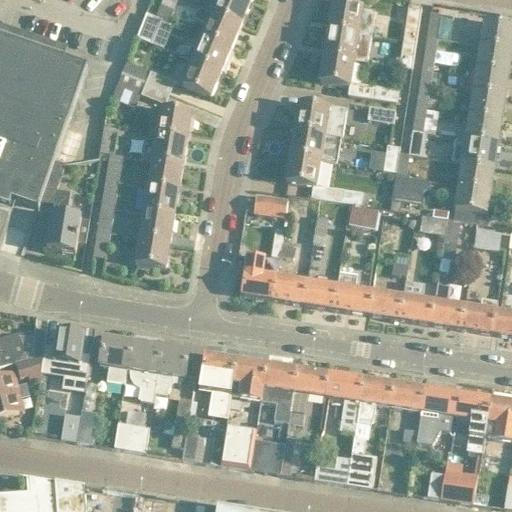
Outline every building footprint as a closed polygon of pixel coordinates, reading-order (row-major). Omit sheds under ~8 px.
[(165,0),(157,22),(159,23),(169,27),(179,3),(170,0),(165,0)] [(241,29),(251,6),(236,0),(220,0),(213,17),(213,18),(241,29)] [(375,15),(333,8),(329,33),(371,40),(375,15)] [(199,11),(194,23),(208,29),(203,42),(231,54),(241,29),(213,18),(213,17),(199,11)] [(431,17),(427,41),(437,42),(441,19),(431,17)] [(159,23),(157,22),(147,18),(137,43),(149,48),(159,23)] [(407,20),(404,45),(416,48),(420,22),(407,20)] [(511,29),(485,25),(481,49),(511,53),(511,29)] [(355,65),(367,67),(371,40),(329,33),(324,59),(355,64),(355,65)] [(0,206),(9,209),(12,201),(17,203),(38,211),(55,165),(68,125),(74,107),(87,71),(87,70),(88,70),(89,69),(59,59),(38,51),(0,39),(0,38),(0,206)] [(157,40),(154,48),(162,51),(166,43),(157,40)] [(434,66),(437,43),(437,42),(427,41),(424,64),(434,66)] [(203,42),(193,66),(221,78),(231,54),(203,42)] [(400,71),(412,73),(416,48),(404,45),(400,71)] [(511,53),(481,49),(477,73),(509,77),(511,56),(511,53)] [(351,87),(355,65),(355,64),(324,59),(320,86),(350,91),(349,99),(397,107),(399,94),(351,87)] [(420,88),(430,90),(434,66),(424,64),(420,88)] [(127,66),(123,78),(147,88),(152,76),(127,66)] [(183,89),(211,101),(221,78),(193,66),(183,89)] [(473,96),(505,101),(509,77),(477,73),(473,96)] [(118,90),(142,100),(147,88),(123,78),(118,90)] [(416,112),(426,113),(430,90),(420,88),(416,112)] [(470,120),(501,125),(505,101),(473,96),(470,120)] [(328,113),(299,108),(295,135),(325,140),(342,142),(347,112),(329,109),(328,113)] [(370,110),(367,123),(393,127),(395,114),(370,110)] [(412,135),(422,136),(426,113),(416,112),(412,135)] [(191,119),(160,114),(156,140),(187,145),(191,119)] [(470,120),(466,143),(498,148),(501,125),(470,120)] [(104,131),(100,157),(110,159),(113,159),(117,134),(104,131)] [(295,135),(290,160),(321,165),(325,140),(295,135)] [(419,160),(422,136),(412,135),(408,159),(419,160)] [(156,140),(152,166),(183,171),(187,145),(156,140)] [(453,165),(462,166),(494,171),(498,148),(466,143),(456,141),(453,165)] [(395,177),(399,157),(400,151),(386,149),(382,175),(395,177)] [(406,183),(410,159),(399,157),(395,177),(395,181),(406,183)] [(122,161),(113,159),(110,159),(106,184),(118,186),(122,161)] [(351,209),(351,210),(360,211),(362,197),(317,190),(321,165),(290,160),(286,186),(312,190),(310,202),(326,205),(326,206),(349,209),(351,209)] [(152,166),(148,191),(179,196),(183,171),(152,166)] [(462,166),(458,191),(491,196),(494,171),(462,166)] [(403,204),(406,183),(395,181),(391,202),(403,204)] [(114,212),(115,211),(118,186),(106,184),(102,210),(114,212)] [(144,217),(175,222),(179,196),(148,191),(144,217)] [(455,214),(487,219),(491,196),(458,191),(455,214)] [(78,245),(86,247),(90,223),(83,222),(67,219),(71,197),(56,195),(47,254),(75,258),(78,245)] [(288,205),(287,205),(257,200),(254,217),(286,222),(288,205)] [(324,215),(347,219),(349,209),(326,206),(324,215)] [(114,212),(102,210),(98,236),(110,238),(113,223),(121,224),(123,213),(115,211),(114,212)] [(379,214),(360,211),(351,210),(348,229),(376,233),(379,214)] [(175,222),(144,217),(140,243),(170,248),(175,222)] [(316,220),(307,279),(316,280),(318,267),(315,267),(316,260),(320,261),(322,249),(324,250),(328,222),(316,220)] [(419,235),(445,239),(447,224),(422,220),(419,235)] [(454,265),(461,227),(447,224),(445,239),(438,275),(448,277),(450,264),(454,265)] [(271,261),(279,262),(279,260),(281,249),(284,234),(275,232),(271,261)] [(474,251),(498,254),(500,237),(476,234),(474,251)] [(106,264),(110,238),(98,236),(94,262),(106,264)] [(136,268),(166,273),(170,248),(140,243),(136,268)] [(294,263),(296,251),(281,249),(279,260),(294,263)] [(248,260),(241,299),(272,304),(276,281),(263,279),(266,263),(248,260)] [(394,266),(392,278),(406,280),(408,268),(394,266)] [(357,279),(339,276),(337,290),(338,290),(334,314),(367,319),(371,295),(369,295),(355,293),(357,279)] [(304,309),(307,286),(307,285),(276,281),(272,304),(304,309)] [(315,287),(307,286),(304,309),(334,314),(338,290),(337,290),(315,287)] [(367,319),(369,319),(400,324),(403,301),(373,296),(371,295),(367,319)] [(434,305),(403,301),(400,324),(431,329),(434,305)] [(498,306),(482,303),(480,312),(465,310),(462,333),(495,338),(498,314),(496,314),(498,306)] [(511,313),(511,305),(502,304),(500,314),(498,314),(495,338),(511,341),(511,316),(511,317),(511,313)] [(465,310),(434,305),(431,329),(462,333),(465,310)] [(45,360),(45,359),(46,350),(45,350),(47,335),(35,333),(34,341),(21,340),(20,337),(0,342),(0,371),(16,367),(16,368),(45,360)] [(59,336),(56,352),(46,350),(45,359),(45,360),(44,362),(43,370),(53,371),(52,378),(68,380),(66,392),(76,393),(84,340),(59,336)] [(106,386),(124,389),(127,373),(127,374),(132,347),(104,343),(100,369),(108,371),(106,386)] [(132,347),(127,374),(145,376),(140,405),(154,407),(155,398),(163,352),(132,347)] [(190,356),(163,352),(155,398),(164,399),(173,386),(179,387),(184,382),(186,382),(190,356)] [(205,358),(201,382),(217,385),(212,417),(213,417),(211,426),(217,426),(216,429),(225,431),(226,431),(227,430),(231,400),(237,363),(205,358)] [(43,370),(44,362),(45,360),(16,368),(20,383),(42,377),(43,370)] [(231,400),(261,404),(263,392),(267,368),(237,363),(231,400)] [(263,392),(294,397),(298,373),(267,368),(263,392)] [(291,416),(286,450),(285,454),(281,480),(295,482),(302,443),(292,442),(294,429),(303,430),(307,399),(327,402),(331,378),(298,373),(294,397),(295,397),(291,416)] [(357,428),(364,383),(331,378),(327,402),(346,404),(341,436),(355,438),(357,428)] [(15,401),(19,400),(14,379),(6,381),(6,380),(0,381),(0,421),(19,416),(15,401)] [(391,411),(394,388),(364,383),(357,428),(371,430),(374,421),(376,409),(391,411)] [(394,388),(391,411),(421,416),(425,392),(394,388)] [(450,437),(453,421),(455,421),(458,398),(425,392),(421,416),(419,436),(417,448),(432,450),(441,435),(450,437)] [(484,446),(485,441),(487,426),(491,403),(460,398),(458,398),(455,421),(473,424),(468,455),(482,457),(484,446)] [(182,464),(184,465),(188,439),(187,439),(192,404),(179,402),(174,429),(172,439),(170,452),(183,454),(182,464)] [(487,426),(485,441),(498,443),(511,445),(511,405),(491,403),(487,426)] [(82,415),(82,419),(77,447),(92,449),(96,417),(82,415)] [(119,428),(115,453),(146,458),(150,434),(143,433),(145,420),(127,416),(126,429),(119,428)] [(62,444),(77,447),(82,419),(66,417),(62,444)] [(164,432),(163,438),(172,439),(174,429),(170,429),(169,433),(164,432)] [(219,470),(250,475),(250,474),(254,445),(256,435),(227,430),(226,431),(225,431),(223,444),(219,470)] [(402,445),(417,448),(419,436),(404,433),(402,445)] [(195,467),(202,467),(219,470),(223,444),(188,439),(184,465),(195,467)] [(372,493),(377,462),(364,460),(366,444),(355,443),(351,464),(347,489),(372,493)] [(250,474),(250,475),(267,477),(271,478),(281,480),(285,454),(286,450),(254,445),(250,474)] [(347,489),(351,464),(337,462),(335,474),(316,471),(314,484),(347,489)] [(431,478),(428,502),(442,504),(445,480),(431,478)] [(445,480),(442,504),(473,509),(477,480),(461,478),(461,482),(445,480)] [(85,511),(85,508),(84,490),(85,490),(85,488),(56,484),(56,485),(19,479),(19,480),(27,482),(28,495),(0,497),(0,511),(85,511)] [(162,511),(164,505),(143,501),(140,511),(162,511)]
